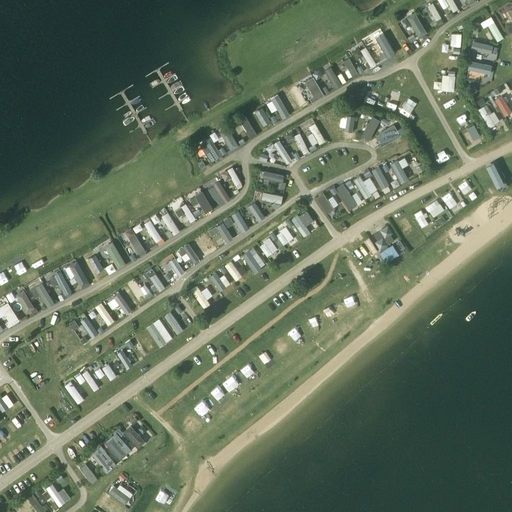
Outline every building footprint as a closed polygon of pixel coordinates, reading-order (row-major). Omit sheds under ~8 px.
[(453,11),(461,7),(459,2),(455,3),(454,0),(438,0),(442,9),(450,5),(453,11)] [(425,5),(434,21),(442,17),(433,1),(425,5)] [(511,19),(511,6),(507,9),(505,4),(495,9),(499,17),(507,13),(510,20),(511,19)] [(416,10),(407,15),(419,37),(428,32),(416,10)] [(481,21),(484,27),(489,25),(497,41),(504,37),(492,15),(481,21)] [(363,55),(359,47),(352,51),(356,59),(363,55)] [(473,48),(472,53),(494,59),(495,54),(473,48)] [(468,69),(492,71),(493,63),(469,60),(468,69)] [(326,79),(330,89),(340,85),(331,63),(313,70),(318,82),(326,79)] [(443,75),(442,86),(455,86),(455,75),(443,75)] [(471,94),(477,90),(473,84),(467,87),(471,94)] [(297,86),(291,89),(302,107),(308,104),(297,86)] [(365,101),(374,105),(379,93),(370,90),(365,101)] [(449,104),(461,97),(458,90),(445,97),(449,104)] [(485,103),(482,97),(477,100),(480,106),(485,103)] [(479,107),(491,131),(501,125),(489,102),(479,107)] [(339,120),(346,121),(345,133),(353,134),(355,113),(340,111),(339,120)] [(372,114),(361,135),(370,139),(381,119),(372,114)] [(247,116),(241,119),(250,137),(256,134),(247,116)] [(421,136),(436,127),(432,120),(417,128),(421,136)] [(404,126),(397,129),(395,125),(376,133),(381,144),(407,133),(404,126)] [(301,132),(295,135),(304,154),(310,151),(301,132)] [(438,135),(424,142),(428,150),(442,143),(438,135)] [(272,143),(265,147),(269,152),(276,148),(272,143)] [(401,182),(408,179),(398,159),(392,162),(401,182)] [(487,164),(497,186),(505,182),(495,161),(487,164)] [(238,188),(244,185),(233,165),(221,171),(226,181),(232,178),(238,188)] [(372,169),(381,188),(390,184),(381,165),(372,169)] [(264,169),(262,177),(260,176),(258,182),(266,184),(268,177),(282,181),(284,174),(264,169)] [(361,175),(354,179),(366,197),(372,193),(361,175)] [(219,204),(230,198),(221,180),(209,187),(219,204)] [(344,184),(348,190),(353,186),(349,180),(344,184)] [(463,195),(471,190),(465,180),(456,186),(463,195)] [(254,197),(274,202),(274,203),(281,204),(283,195),(256,189),(254,197)] [(442,196),(448,205),(456,199),(450,190),(442,196)] [(434,217),(445,209),(437,198),(426,206),(434,217)] [(254,200),(248,204),(259,219),(264,216),(254,200)] [(185,213),(189,222),(196,219),(188,203),(176,209),(180,216),(185,213)] [(161,214),(167,211),(165,207),(151,216),(154,221),(163,216),(161,214)] [(421,209),(411,215),(417,225),(427,219),(421,209)] [(170,229),(166,231),(170,237),(181,230),(168,211),(162,215),(170,229)] [(242,212),(236,216),(244,230),(250,226),(242,212)] [(302,236),(310,232),(300,213),(292,217),(302,236)] [(397,220),(406,234),(415,229),(406,215),(397,220)] [(148,226),(158,246),(165,242),(151,217),(126,230),(139,255),(146,251),(137,233),(148,226)] [(393,233),(388,225),(380,230),(380,231),(374,235),(377,241),(375,242),(380,250),(381,251),(388,247),(387,245),(394,241),(391,235),(393,233)] [(276,233),(283,244),(294,237),(287,226),(276,233)] [(229,242),(235,238),(228,227),(222,231),(229,242)] [(211,250),(216,246),(205,231),(194,239),(199,245),(204,241),(211,250)] [(104,245),(114,261),(105,266),(109,274),(127,264),(113,240),(104,245)] [(400,241),(396,243),(401,250),(404,247),(400,241)] [(189,242),(178,250),(190,266),(200,258),(189,242)] [(254,253),(256,252),(255,248),(244,253),(253,273),(261,269),(254,253)] [(81,263),(88,260),(85,253),(77,256),(81,263)] [(90,259),(95,267),(91,269),(97,278),(107,272),(97,256),(90,259)] [(175,270),(180,275),(185,271),(174,257),(164,265),(171,273),(175,270)] [(224,265),(236,280),(243,275),(231,259),(224,265)] [(71,281),(78,278),(81,286),(88,282),(78,260),(64,266),(71,281)] [(25,266),(15,271),(18,275),(28,270),(25,266)] [(155,284),(151,287),(156,293),(165,287),(156,272),(150,276),(155,284)] [(217,272),(210,276),(220,291),(231,284),(225,273),(219,276),(217,272)] [(41,294),(48,306),(55,302),(43,283),(32,289),(37,296),(41,294)] [(197,284),(191,289),(205,308),(211,303),(197,284)] [(26,312),(35,307),(25,288),(16,293),(26,312)] [(13,290),(6,293),(10,300),(16,297),(13,290)] [(339,300),(345,310),(356,304),(351,294),(339,300)] [(0,309),(2,317),(14,313),(10,301),(0,304),(0,309)] [(95,305),(108,325),(115,321),(102,301),(95,305)] [(333,321),(342,315),(334,304),(326,310),(333,321)] [(164,316),(178,333),(184,328),(170,311),(164,316)] [(308,318),(314,326),(322,320),(316,312),(308,318)] [(88,315),(81,320),(92,338),(99,334),(88,315)] [(159,317),(146,326),(160,346),(173,337),(159,317)] [(75,318),(69,322),(74,330),(80,326),(75,318)] [(278,353),(286,347),(279,338),(271,345),(278,353)] [(123,349),(117,352),(127,369),(133,365),(123,349)] [(103,366),(109,380),(117,376),(110,363),(103,366)] [(95,370),(100,378),(106,374),(101,366),(95,370)] [(88,369),(83,372),(94,391),(100,387),(88,369)] [(65,384),(78,404),(84,400),(72,380),(65,384)] [(0,408),(4,415),(12,411),(7,404),(6,405),(0,394),(0,408)] [(192,431),(197,423),(189,418),(184,425),(192,431)] [(138,447),(148,439),(143,434),(148,430),(143,424),(137,429),(133,423),(124,431),(138,447)] [(122,459),(131,448),(114,434),(105,445),(122,459)] [(92,453),(107,472),(117,464),(102,445),(92,453)] [(92,483),(99,478),(85,462),(79,468),(92,483)] [(59,506),(66,502),(52,482),(46,487),(59,506)] [(121,483),(117,487),(114,484),(108,491),(125,504),(134,493),(121,483)] [(107,498),(99,508),(104,511),(119,511),(121,509),(107,498)]
